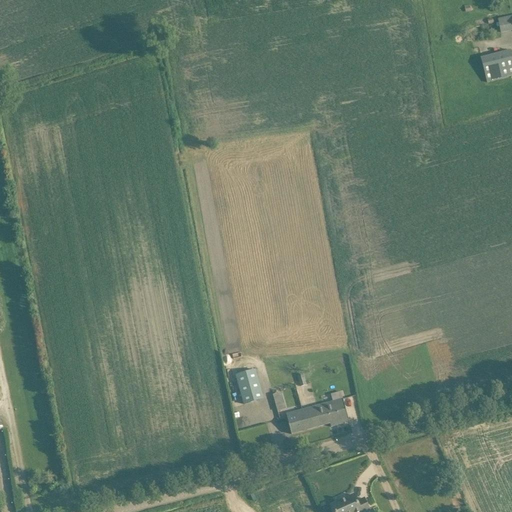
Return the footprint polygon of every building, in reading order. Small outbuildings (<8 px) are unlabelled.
[(511,16),(511,17),(511,16),(498,19),(501,34),(511,31),(511,16)] [(488,83),(511,76),(511,54),(511,51),(482,58),(488,83)] [(254,370),(235,375),(237,380),(243,403),(262,398),(255,374),(254,370)] [(296,376),(300,387),(307,384),(304,374),(296,376)] [(349,422),(343,400),(287,415),(291,434),(330,424),(331,427),(349,422)] [(284,402),(275,404),(277,411),(285,409),(284,402)] [(332,506),(334,511),(367,511),(370,511),(364,499),(357,502),(354,496),(332,506)]
